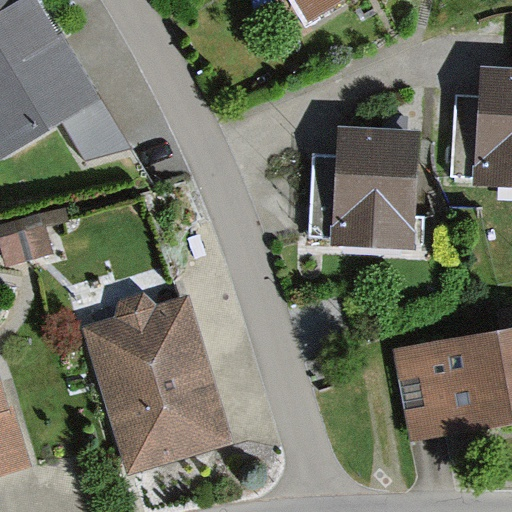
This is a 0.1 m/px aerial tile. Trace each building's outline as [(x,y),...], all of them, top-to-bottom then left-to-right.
[(93,117),(24,0),(0,0),(0,164),(3,170),(93,117)] [(371,0),(287,0),(308,36),(371,0)] [(511,75),(481,74),(476,194),(511,195),(511,75)] [(421,139),(338,135),(333,254),(415,258),(421,139)] [(210,472),(166,325),(79,351),(123,498),(210,472)] [(511,447),(511,343),(393,355),(403,458),(511,447)] [(0,426),(0,489),(17,484),(0,426)]
